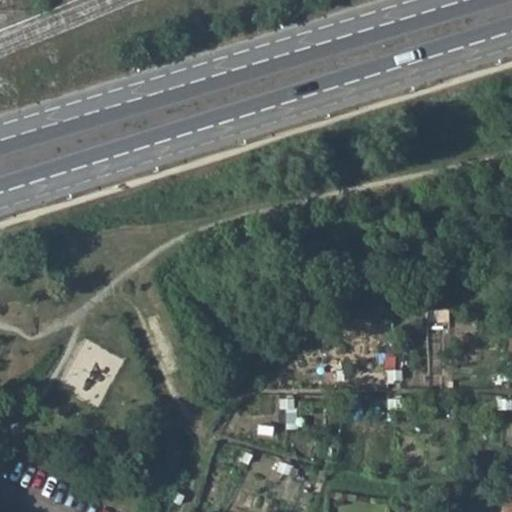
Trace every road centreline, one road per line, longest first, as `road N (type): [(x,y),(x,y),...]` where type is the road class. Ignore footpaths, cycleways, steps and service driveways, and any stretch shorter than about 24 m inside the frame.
road 1 (secondary): [(0,197),(511,37)]
road 2 (secondary): [(484,0),(0,145)]
